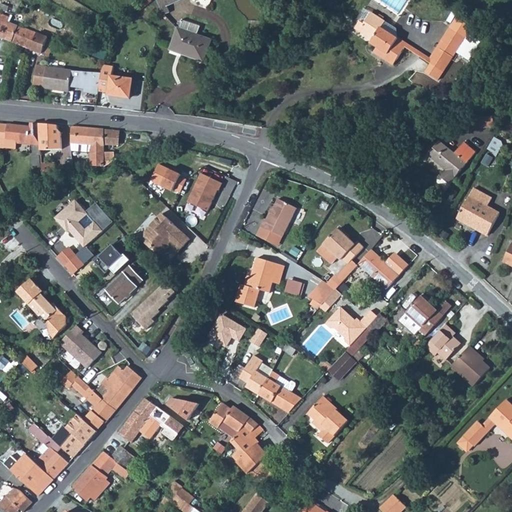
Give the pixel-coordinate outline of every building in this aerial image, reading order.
[(156,0),(163,15),(170,12),(167,6),(181,0),(156,0)] [(1,3),(0,6),(0,8),(1,9),(7,11),(9,7),(1,3)] [(0,37),(18,44),(25,28),(8,22),(9,17),(0,13),(0,37)] [(366,26),(361,33),(372,40),(370,43),(377,47),(374,53),(393,65),(405,47),(389,36),(390,34),(381,28),(385,22),(382,21),(384,19),(379,16),(377,18),(371,14),(364,25),(366,26)] [(182,20),(179,28),(197,35),(200,27),(182,20)] [(110,22),(106,28),(114,32),(117,27),(110,22)] [(355,29),(361,33),(366,26),(364,25),(359,22),(355,29)] [(428,59),(390,34),(389,36),(405,47),(420,57),(430,63),(453,29),(449,27),(428,59)] [(25,28),(18,44),(23,46),(29,30),(25,28)] [(178,28),(171,47),(182,51),(181,54),(204,62),(212,40),(197,35),(179,28),(178,28)] [(453,29),(430,63),(443,72),(466,38),(453,29)] [(29,30),(23,46),(42,54),(48,37),(29,30)] [(471,58),(479,41),(467,35),(459,53),(471,58)] [(48,37),(42,54),(49,57),(55,40),(48,37)] [(34,87),(69,92),(70,86),(72,71),(37,66),(34,87)] [(109,92),(109,95),(130,98),(132,80),(111,77),(112,67),(104,66),(103,68),(102,74),(101,84),(99,91),(109,92)] [(72,71),(70,86),(86,88),(85,91),(99,94),(99,91),(101,84),(102,74),(72,71)] [(485,128),(484,118),(473,119),(474,129),(485,128)] [(493,118),(484,118),(485,128),(493,127),(493,118)] [(8,125),(7,139),(16,140),(16,143),(34,144),(34,154),(32,154),(33,167),(41,167),(39,125),(31,124),(31,127),(8,125)] [(60,126),(42,124),(42,148),(64,147),(63,131),(60,127),(60,126)] [(73,128),(71,144),(72,151),(91,153),(91,150),(92,150),(92,145),(93,129),(73,128)] [(105,131),(93,129),(92,145),(105,146),(105,139),(120,140),(120,132),(105,131)] [(16,140),(7,139),(6,147),(16,147),(16,143),(16,140)] [(455,153),(440,141),(428,155),(447,170),(441,177),(450,184),(476,152),(463,142),(455,153)] [(91,150),(91,167),(105,167),(115,162),(115,154),(112,154),(112,158),(105,158),(105,152),(105,146),(92,145),(92,150),(91,150)] [(81,161),(72,163),(74,171),(83,169),(81,161)] [(152,179),(153,182),(173,192),(174,190),(181,193),(187,180),(180,177),(181,175),(159,164),(152,179)] [(201,173),(188,202),(208,212),(218,190),(219,191),(223,184),(201,173)] [(473,188),(457,219),(487,236),(495,220),(499,214),(488,207),(492,198),(473,188)] [(76,199),(55,217),(68,232),(70,230),(74,236),(75,235),(79,239),(78,240),(84,247),(113,222),(96,202),(86,211),(76,199)] [(266,219),(262,227),(283,237),(297,208),(279,199),(268,220),(266,219)] [(162,214),(150,227),(154,232),(147,239),(153,245),(150,248),(159,257),(167,249),(172,248),(178,253),(190,241),(162,214)] [(150,227),(143,233),(145,245),(149,249),(150,248),(153,245),(147,239),(154,232),(150,227)] [(339,229),(318,251),(332,264),(338,257),(342,261),(344,259),(349,264),(364,248),(358,242),(356,244),(339,229)] [(113,244),(95,262),(106,273),(124,256),(113,244)] [(58,256),(74,274),(84,266),(68,248),(58,256)] [(372,250),(360,264),(387,289),(400,276),(372,250)] [(285,266),(258,258),(252,277),(250,283),(246,282),(245,286),(242,284),(236,302),(256,308),(261,290),(270,293),(276,275),(282,277),(285,266)] [(125,274),(107,291),(120,304),(138,287),(138,286),(144,281),(139,275),(142,272),(134,264),(131,266),(130,266),(124,272),(125,274)] [(350,264),(338,277),(344,282),(355,270),(350,264)] [(337,275),(329,285),(337,290),(344,282),(338,277),(337,275)] [(69,323),(67,316),(56,304),(53,301),(51,303),(40,291),(42,289),(31,276),(17,289),(39,314),(41,312),(48,319),(51,331),(56,336),(69,323)] [(286,290),(301,295),(306,282),(290,277),(286,290)] [(323,281),(309,297),(322,307),(324,305),(331,297),(337,290),(329,285),(323,281)] [(158,289),(131,314),(146,330),(155,322),(152,320),(160,312),(159,311),(169,301),(158,289)] [(432,306),(427,302),(430,300),(424,294),(400,320),(415,334),(419,330),(425,335),(443,316),(432,306)] [(336,302),(331,297),(324,305),(329,309),(336,302)] [(367,329),(368,328),(378,316),(371,310),(361,321),(360,321),(358,323),(341,307),(326,324),(332,328),(335,328),(346,338),(346,341),(351,346),(356,341),(359,338),(367,329)] [(246,328),(221,313),(208,336),(225,345),(230,336),(239,341),(246,328)] [(378,316),(368,328),(375,334),(388,320),(381,313),(378,316)] [(85,332),(78,325),(60,343),(87,369),(102,353),(93,345),(92,346),(90,344),(90,341),(83,334),(85,332)] [(446,325),(426,347),(436,356),(439,353),(447,360),(461,344),(454,337),(456,334),(446,325)] [(258,328),(250,341),(259,347),(267,334),(258,328)] [(367,329),(359,338),(365,343),(373,334),(367,329)] [(351,346),(346,351),(353,357),(362,346),(356,341),(351,346)] [(286,343),(283,350),(293,355),(296,349),(289,345),(286,343)] [(470,346),(452,367),(474,386),(490,368),(483,361),(474,353),(476,352),(470,346)] [(476,352),(474,353),(483,361),(484,359),(476,352)] [(339,360),(349,370),(356,362),(346,353),(339,360)] [(40,367),(29,357),(23,363),(34,373),(40,367)] [(263,364),(253,358),(240,379),(249,385),(247,388),(259,395),(269,378),(272,372),(261,365),(263,364)] [(339,360),(329,371),(339,381),(349,370),(339,360)] [(107,378),(101,385),(108,391),(102,399),(116,410),(142,378),(128,366),(124,371),(119,367),(109,379),(107,378)] [(95,392),(71,369),(61,381),(69,389),(72,385),(95,407),(92,411),(105,423),(116,410),(102,399),(95,392)] [(269,378),(259,395),(282,408),(292,393),(276,383),(281,376),(273,372),(269,378)] [(281,376),(276,383),(292,393),(295,387),(295,383),(293,381),(290,382),(281,376)] [(428,379),(422,386),(428,393),(435,385),(428,379)] [(101,385),(95,392),(102,399),(108,391),(101,385)] [(324,397),(308,414),(315,420),(313,423),(322,432),(319,435),(328,444),(349,421),(336,410),(337,409),(324,397)] [(136,409),(118,433),(132,443),(140,433),(150,440),(160,427),(165,430),(164,432),(175,440),(184,427),(181,424),(163,411),(146,398),(136,409)] [(511,404),(507,399),(490,418),(496,424),(511,438),(511,404)] [(170,403),(163,411),(181,424),(187,416),(170,403)] [(218,429),(220,427),(224,422),(234,430),(230,435),(234,438),(243,428),(255,436),(261,427),(253,419),(234,406),(232,409),(224,403),(210,422),(218,429)] [(73,433),(62,446),(63,448),(75,457),(80,451),(98,431),(79,414),(67,428),(73,433)] [(490,418),(483,426),(489,431),(496,424),(490,418)] [(478,421),(458,443),(466,451),(469,451),(474,446),(475,446),(489,431),(483,426),(478,421)] [(224,422),(220,427),(230,435),(234,430),(224,422)] [(264,430),(261,427),(255,436),(243,428),(234,438),(231,442),(243,452),(236,460),(250,472),(252,471),(255,468),(268,455),(255,439),(264,430)] [(40,428),(35,433),(44,442),(49,437),(40,428)] [(51,447),(37,462),(55,478),(70,463),(59,454),(63,448),(62,446),(50,436),(49,437),(44,442),(51,447)] [(121,445),(111,457),(116,461),(117,463),(126,469),(129,466),(133,470),(141,460),(121,445)] [(0,458),(0,460),(39,495),(55,478),(37,462),(35,460),(22,449),(14,458),(7,451),(0,458)] [(104,452),(96,461),(110,472),(113,469),(117,463),(116,461),(111,457),(104,452)] [(268,455),(255,468),(269,483),(272,487),(284,473),(268,455)] [(96,461),(72,488),(88,501),(92,497),(95,492),(99,496),(108,486),(104,483),(107,479),(109,477),(107,476),(110,472),(96,461)] [(117,463),(113,469),(126,479),(131,473),(126,469),(117,463)] [(255,468),(252,471),(266,486),(269,483),(255,468)] [(15,487),(10,493),(12,496),(19,489),(15,487)] [(263,511),(275,497),(263,487),(244,511),(263,511)] [(10,493),(0,504),(0,506),(7,511),(17,511),(20,509),(24,511),(33,502),(20,490),(19,489),(12,496),(10,493)] [(177,494),(172,502),(182,510),(188,502),(185,500),(177,494)] [(190,494),(185,500),(188,502),(190,504),(194,498),(190,494)] [(393,495),(380,508),(384,511),(401,511),(407,507),(393,495)] [(325,511),(307,499),(297,511),(328,511),(327,511),(325,511)] [(188,502),(182,510),(184,511),(191,511),(195,507),(190,504),(188,502)]
